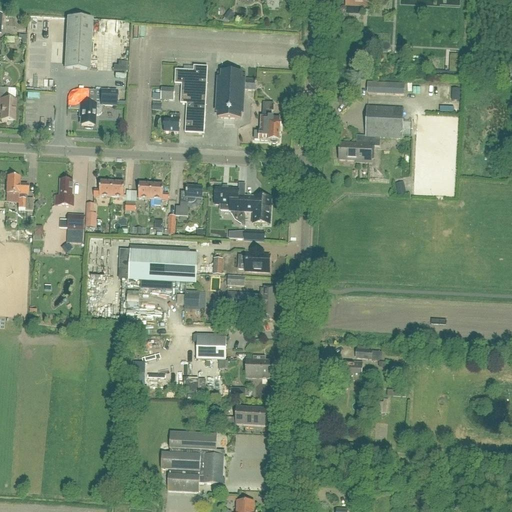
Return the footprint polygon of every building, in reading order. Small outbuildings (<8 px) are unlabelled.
[(379,11),(379,0),(345,0),(346,8),(361,9),(361,10),(379,11)] [(89,71),(92,21),(66,20),(64,70),(89,71)] [(436,71),(455,72),(456,35),(437,34),(436,71)] [(21,42),(21,43),(21,45),(26,45),(26,37),(18,36),(18,40),(20,40),(21,42)] [(31,67),(42,67),(43,59),(31,59),(31,67)] [(193,74),(183,73),(175,73),(175,86),(182,87),(181,106),(187,106),(185,135),(204,136),(207,70),(194,69),(193,74)] [(36,74),(36,83),(47,83),(46,73),(36,74)] [(220,75),(219,75),(217,115),(218,115),(218,120),(240,122),(240,117),(242,117),(244,92),(257,93),(257,82),(244,82),(245,76),(243,76),(220,74),(220,75)] [(55,91),(55,82),(45,83),(46,92),(55,91)] [(368,84),(367,95),(404,97),(405,86),(368,84)] [(0,110),(1,110),(0,123),(13,123),(15,102),(7,102),(8,90),(0,89),(0,110)] [(161,90),(160,102),(174,103),(175,90),(161,90)] [(93,92),(93,107),(79,107),(79,115),(81,115),(80,128),(94,128),(94,117),(96,117),(99,116),(101,115),(102,112),(102,107),(115,107),(115,92),(100,92),(93,92)] [(59,106),(58,94),(40,95),(40,100),(44,100),(44,108),(53,108),(53,106),(59,106)] [(271,113),(273,113),(274,105),(263,105),(262,119),(261,119),(260,134),(254,134),(254,141),(259,142),(268,143),(268,144),(279,144),(280,132),(280,126),(280,121),(271,120),(271,113)] [(372,148),(380,148),(380,140),(402,141),(403,110),(366,108),(365,138),(356,137),(356,145),(339,144),(338,162),(355,163),(355,164),(371,165),(372,148)] [(55,110),(38,110),(39,124),(46,124),(46,133),(56,133),(55,110)] [(180,135),(180,116),(170,116),(170,122),(163,122),(163,135),(180,135)] [(498,163),(511,156),(504,144),(499,146),(501,148),(494,152),(497,157),(495,158),(498,163)] [(7,178),(6,195),(18,196),(18,209),(25,210),(25,213),(32,213),(33,200),(27,200),(27,186),(19,185),(19,179),(7,178)] [(59,198),(55,197),(55,207),(73,208),(74,198),(72,198),(73,182),(60,181),(59,198)] [(93,198),(111,199),(112,185),(99,184),(99,192),(93,192),(93,198)] [(124,185),(112,185),(111,199),(119,199),(119,203),(123,203),(123,199),(124,185)] [(150,201),(151,186),(139,186),(138,201),(150,201)] [(151,186),(150,201),(168,202),(168,196),(162,196),(163,187),(151,186)] [(195,202),(195,201),(202,201),(202,189),(185,189),(185,195),(180,194),(180,210),(176,210),(175,219),(187,220),(188,205),(191,205),(193,205),(194,204),(195,202)] [(244,214),(245,214),(245,199),(238,198),(238,191),(215,190),(214,207),(220,207),(220,212),(229,213),(231,213),(235,222),(245,227),(244,214)] [(134,217),(135,193),(126,192),(125,216),(134,217)] [(270,200),(245,199),(245,214),(253,214),(252,226),(269,227),(270,200)] [(98,229),(99,205),(89,205),(89,229),(98,229)] [(83,232),(84,218),(67,216),(67,222),(60,222),(59,231),(83,232)] [(174,237),(175,218),(169,218),(168,232),(163,232),(163,237),(174,237)] [(36,235),(45,236),(45,227),(36,227),(36,235)] [(243,242),(243,233),(229,234),(229,241),(243,242)] [(258,243),(258,235),(244,234),(244,242),(258,243)] [(25,236),(26,243),(33,242),(32,235),(25,236)] [(122,271),(122,280),(129,280),(129,282),(195,286),(197,256),(130,252),(129,271),(122,271)] [(262,257),(263,253),(251,252),(250,257),(246,256),(245,273),(269,274),(270,258),(262,257)] [(228,278),(227,288),(243,289),(244,279),(228,278)] [(261,320),(272,321),(274,289),(262,289),(262,296),(227,294),(225,313),(261,315),(261,320)] [(188,311),(205,311),(205,299),(187,300),(188,311)] [(237,324),(238,316),(224,315),(224,324),(237,324)] [(196,362),(225,363),(226,340),(197,339),(196,362)] [(245,342),(245,353),(276,353),(276,342),(245,342)] [(381,362),(382,354),(372,353),(356,351),(355,361),(372,362),(372,361),(381,362)] [(256,361),(246,360),(245,380),(270,381),(271,363),(256,362),(256,361)] [(333,381),(361,384),(363,365),(343,363),(343,365),(335,364),(333,381)] [(222,365),(221,374),(239,375),(239,366),(222,365)] [(401,368),(390,367),(389,376),(400,377),(401,368)] [(418,383),(431,382),(430,375),(418,375),(418,383)] [(214,389),(197,388),(197,397),(213,398),(214,389)] [(400,399),(400,398),(401,392),(387,391),(386,398),(400,399)] [(236,409),(235,420),(226,419),(225,432),(235,433),(236,427),(265,429),(265,411),(236,409)] [(428,442),(427,428),(415,429),(416,442),(428,442)] [(161,472),(168,472),(167,494),(199,495),(199,486),(224,487),(224,481),(222,481),(223,457),(213,457),(213,453),(216,453),(216,437),(170,435),(169,456),(161,456),(161,472)]
